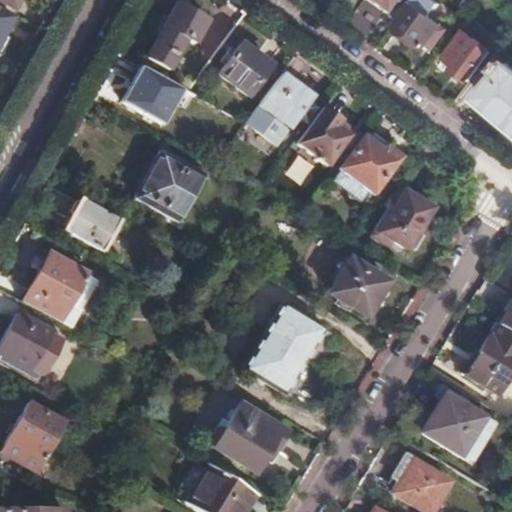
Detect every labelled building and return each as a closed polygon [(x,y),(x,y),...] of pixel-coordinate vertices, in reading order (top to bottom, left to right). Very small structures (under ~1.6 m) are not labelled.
[(0,0),(0,1),(12,9),(17,0),(0,0)] [(391,0),(362,0),(382,14),(391,0)] [(145,58),(167,71),(185,39),(192,43),(205,20),(175,4),(145,58)] [(394,28),(422,49),(429,39),(434,43),(444,30),(411,4),(394,28)] [(349,27),(369,32),(374,12),(354,7),(349,27)] [(0,13),(0,40),(12,20),(0,13)] [(454,27),(445,40),(454,46),(445,58),(454,65),(451,70),(467,82),(488,53),(454,27)] [(218,75),(248,96),(268,67),(238,45),(218,75)] [(474,100),(511,131),(511,72),(504,66),(502,69),(498,65),(490,74),(494,77),(474,100)] [(181,93),(139,69),(120,104),(161,127),(181,93)] [(311,97),(280,76),(258,107),(268,114),(260,126),(281,139),(296,118),(306,125),(318,108),(308,101),(311,97)] [(295,148),(323,167),(344,140),(347,136),(336,128),(339,124),(322,111),(295,148)] [(354,135),(339,124),(336,128),(347,136),(344,140),(348,143),(354,135)] [(339,172),(371,194),(397,159),(384,149),(380,155),(361,140),(339,172)] [(133,201),(176,225),(202,177),(160,153),(133,201)] [(339,172),(331,184),(358,203),(362,197),(366,200),(371,194),(339,172)] [(396,190),(371,231),(367,238),(384,248),(388,242),(404,251),(405,252),(411,251),(419,238),(417,232),(416,231),(429,210),(396,190)] [(61,232),(101,253),(118,221),(78,199),(61,232)] [(20,304),(58,325),(84,277),(47,255),(20,304)] [(325,294),(365,317),(386,282),(346,258),(325,294)] [(498,328),(511,336),(511,295),(502,312),(505,313),(496,327),(498,328)] [(239,370),(283,396),(322,330),(280,303),(239,370)] [(18,370),(28,376),(50,336),(13,316),(0,340),(0,370),(14,379),(18,370)] [(504,389),(511,375),(511,336),(498,328),(496,327),(494,325),(469,367),(504,389)] [(419,435),(466,463),(488,426),(442,397),(419,435)] [(0,445),(0,455),(18,466),(33,474),(60,425),(23,405),(0,445)] [(210,450),(252,475),(267,450),(272,453),(283,433),(237,406),(210,450)] [(387,488),(404,458),(397,454),(379,483),(387,488)] [(18,466),(0,455),(0,476),(10,482),(18,466)] [(405,457),(404,458),(387,488),(384,492),(416,511),(431,511),(449,484),(405,457)] [(183,505),(194,511),(244,511),(254,496),(207,465),(204,470),(194,464),(190,467),(189,468),(189,469),(188,469),(188,470),(187,470),(187,471),(186,471),(186,472),(185,472),(185,473),(184,474),(184,475),(183,475),(183,476),(182,477),(182,478),(181,479),(181,480),(180,481),(180,482),(180,483),(179,483),(179,484),(179,485),(178,486),(178,487),(178,488),(178,489),(178,490),(177,494),(186,500),(183,505)]
